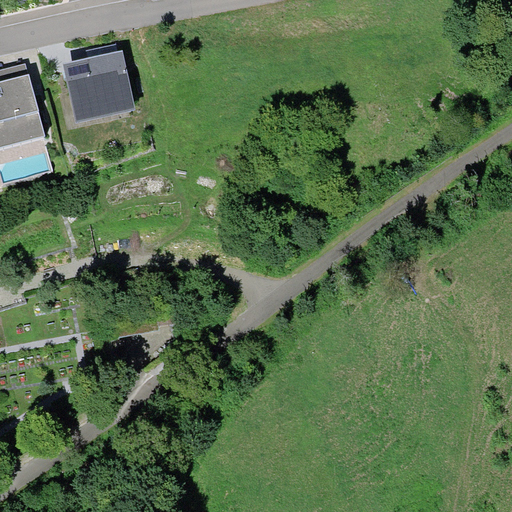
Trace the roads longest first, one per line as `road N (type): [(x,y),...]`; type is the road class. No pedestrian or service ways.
road 1 (track): [(0,499),(511,134)]
road 2 (track): [(457,511),(472,380),(462,342),(425,279),(420,248),(434,187)]
road 3 (residential): [(0,43),(207,0)]
